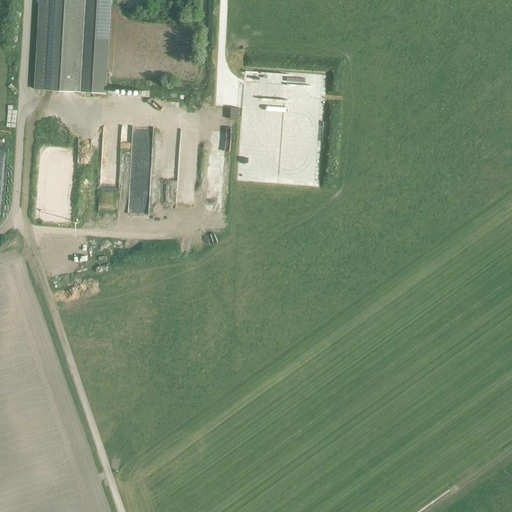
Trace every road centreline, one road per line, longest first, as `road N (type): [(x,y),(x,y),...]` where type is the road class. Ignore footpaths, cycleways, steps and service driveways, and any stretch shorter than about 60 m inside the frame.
road 1 (track): [(120,511),(33,245),(27,229),(11,221)]
road 2 (track): [(197,233),(27,229)]
